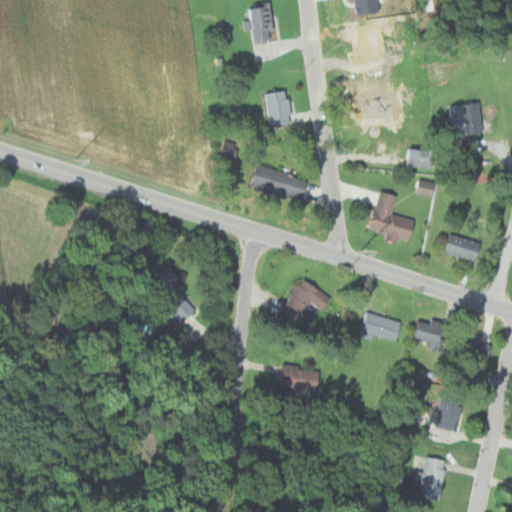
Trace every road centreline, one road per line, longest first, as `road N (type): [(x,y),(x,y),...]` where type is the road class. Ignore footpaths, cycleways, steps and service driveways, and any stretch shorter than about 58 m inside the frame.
road 1 (residential): [(511,315),(0,153)]
road 2 (residential): [(216,511),(253,232)]
road 3 (residential): [(341,259),(308,0)]
road 4 (residential): [(511,340),(508,145)]
